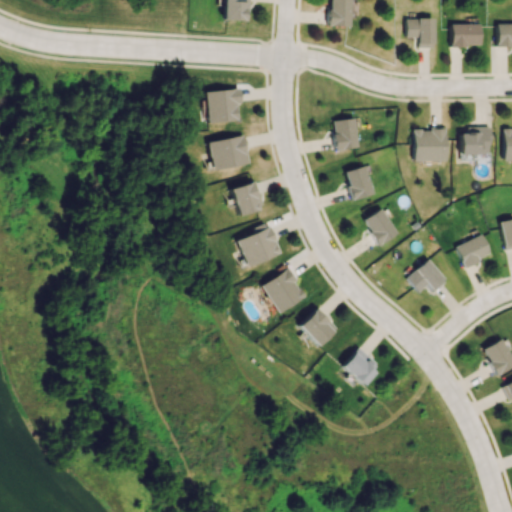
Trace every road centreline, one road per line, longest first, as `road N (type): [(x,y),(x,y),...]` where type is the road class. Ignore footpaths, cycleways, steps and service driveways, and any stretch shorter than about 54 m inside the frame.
road 1 (residential): [(288,0),(289,151),(307,217),(355,291),(421,349),(463,413),(502,511)]
road 2 (residential): [(0,25),(69,45),(325,59),(398,84),(511,82)]
